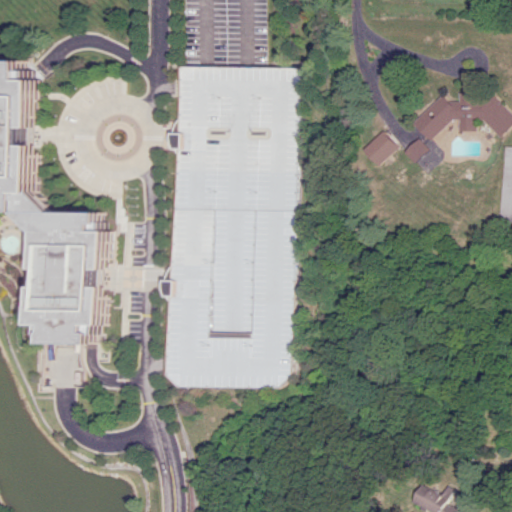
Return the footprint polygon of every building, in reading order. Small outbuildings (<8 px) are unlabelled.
[(58,342),(106,343),(106,333),(110,333),(110,324),(117,324),(117,287),(109,287),(109,269),(117,269),(117,231),(111,230),(111,221),(107,221),(107,211),(62,211),(42,191),(44,144),(35,143),(35,127),(43,127),(43,79),(38,79),(38,69),(31,69),(31,59),(0,59),(0,210),(27,211),(47,232),(46,324),(52,324),(52,333),(58,333),(58,342)] [(188,386),(175,372),(175,363),(177,299),(174,293),(171,286),(171,279),(174,271),(177,265),(179,153),(176,147),(173,141),(173,134),(174,128),(177,121),(179,118),(179,64),(301,67),(296,376),(283,388),(188,386)] [(413,122),(431,140),(452,119),(458,119),(458,130),(476,130),(476,121),(480,118),(499,136),(511,123),(511,113),(491,92),(459,91),(458,101),(449,101),(442,93),(413,122)] [(365,149),(380,165),(400,146),(385,130),(365,149)] [(416,162),(430,148),(419,137),(405,151),(416,162)] [(438,511),(463,511),(465,508),(453,503),(459,488),(452,485),(448,493),(426,484),(418,504),(438,511)]
